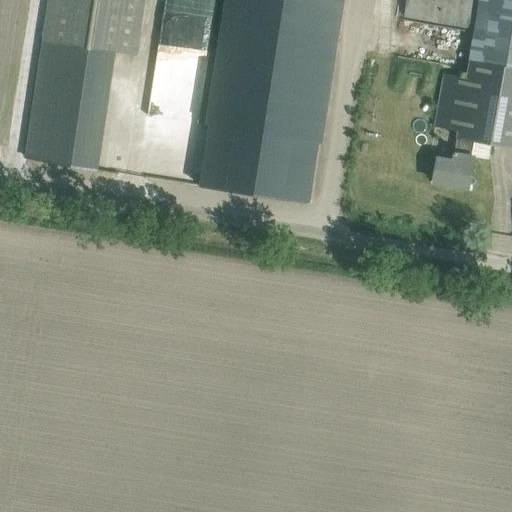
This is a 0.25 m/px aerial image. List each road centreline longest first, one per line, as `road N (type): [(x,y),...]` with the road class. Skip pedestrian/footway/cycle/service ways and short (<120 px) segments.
road 1 (unclassified): [(465,257),(0,180)]
road 2 (track): [(426,511),(465,257)]
